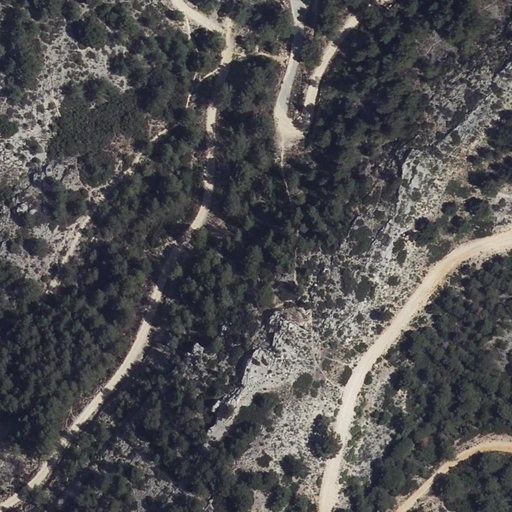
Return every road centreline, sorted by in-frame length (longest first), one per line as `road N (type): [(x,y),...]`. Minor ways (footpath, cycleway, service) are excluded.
road 1 (track): [(178,0),(225,35),(227,47),(214,89),(204,212),(72,436),(2,511)]
road 2 (track): [(511,236),(435,257),(339,380),(324,511)]
road 3 (track): [(384,0),(347,30),(302,127),(284,133),(278,115),(297,47),(296,0)]
road 4 (track): [(511,447),(490,441),(408,511)]
